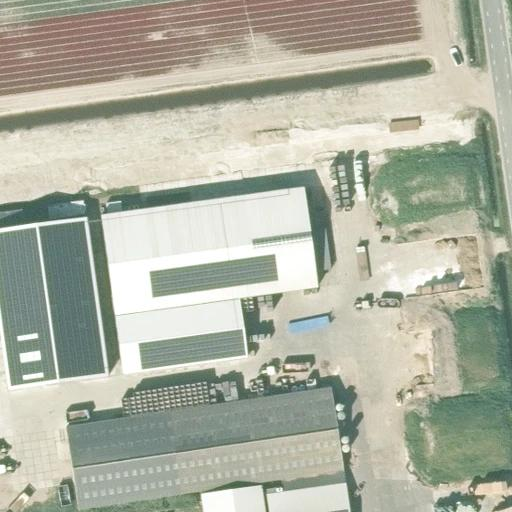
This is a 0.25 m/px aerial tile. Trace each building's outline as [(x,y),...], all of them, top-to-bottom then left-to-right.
[(303,189),(100,217),(114,316),(122,376),(247,359),(238,299),(316,289),(314,268),(308,227),(303,189)] [(87,219),(0,230),(0,318),(10,391),(109,377),(87,219)] [(322,225),(308,227),(314,268),(327,266),(322,225)] [(330,388),(65,426),(77,508),(342,470),(330,388)] [(264,511),(260,485),(200,496),(202,511),(348,511),(344,484),(266,495),(268,511),(264,511)]
